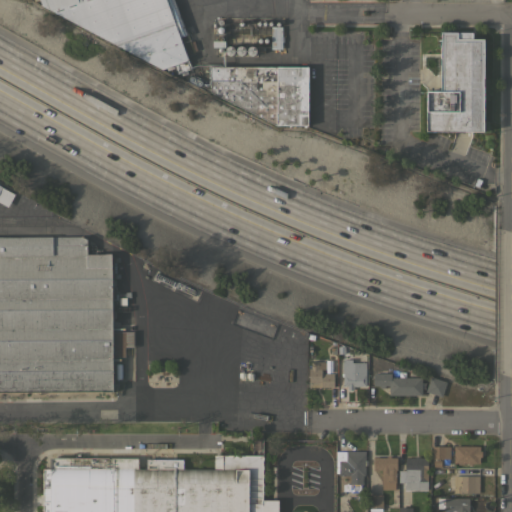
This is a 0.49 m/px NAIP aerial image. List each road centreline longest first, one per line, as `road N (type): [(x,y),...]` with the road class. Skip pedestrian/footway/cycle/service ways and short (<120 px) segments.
road 1 (motorway): [(511,282),(306,208),(0,52)]
road 2 (motorway): [(0,106),(293,256),(511,328)]
road 3 (residential): [(221,441),(0,440)]
road 4 (residential): [(511,422),(314,422)]
road 5 (residential): [(381,13),(222,7)]
road 6 (tertiary): [(508,511),(509,377)]
road 7 (residential): [(511,14),(381,13)]
